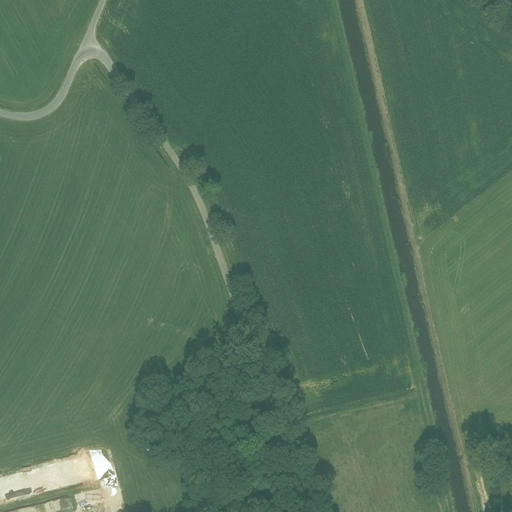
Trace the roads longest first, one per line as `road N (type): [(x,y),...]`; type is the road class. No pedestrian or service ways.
road 1 (unclassified): [(298,493),(208,226),(175,159)]
road 2 (residential): [(88,43),(175,159)]
road 3 (residential): [(0,116),(24,120),(49,110),(88,43)]
